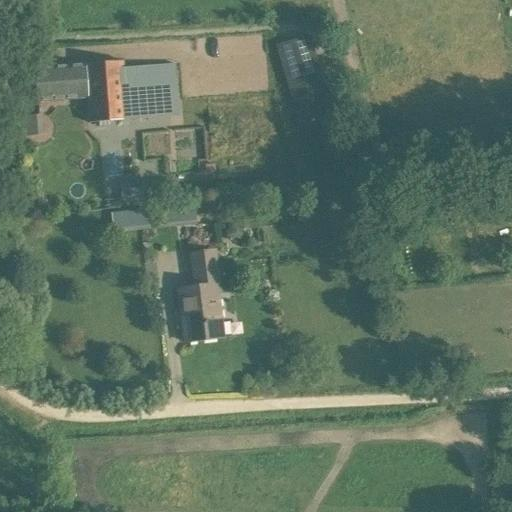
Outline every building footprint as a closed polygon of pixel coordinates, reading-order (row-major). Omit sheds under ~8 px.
[(310,39),(278,48),(309,150),(340,141),(310,39)] [(172,116),(168,65),(123,69),(122,62),(85,65),(85,64),(35,68),(37,103),(87,99),(89,123),(98,123),(99,127),(111,126),(111,121),(153,118),(169,117),(172,116)] [(24,115),(26,134),(41,132),(39,113),(24,115)] [(168,181),(121,185),(122,202),(169,198),(168,181)] [(473,208),(470,196),(460,198),(462,210),(473,208)] [(194,207),(111,215),(113,229),(196,221),(195,216),(208,215),(207,207),(194,208),(194,207)] [(229,227),(226,231),(227,236),(230,238),(238,237),(241,234),(240,229),(236,226),(229,227)] [(196,283),(197,287),(177,290),(180,315),(182,315),(185,343),(223,339),(218,294),(220,294),(215,251),(190,254),(194,283),(196,283)]
